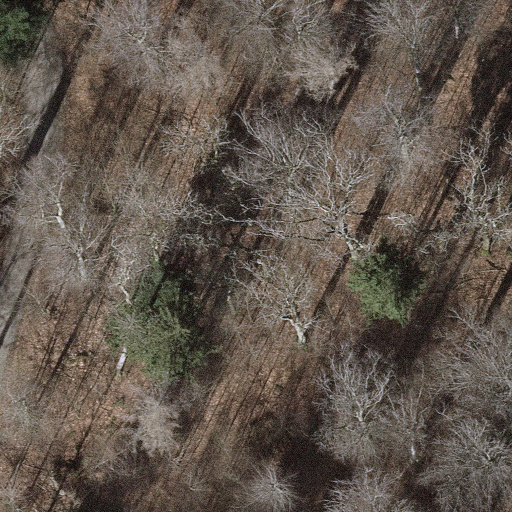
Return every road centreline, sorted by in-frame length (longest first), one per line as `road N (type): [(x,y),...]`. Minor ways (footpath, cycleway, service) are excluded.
road 1 (track): [(20,251),(320,332),(506,341)]
road 2 (track): [(0,339),(43,85),(20,0)]
